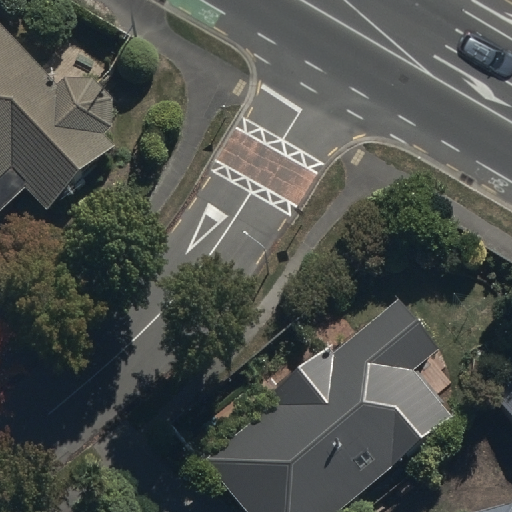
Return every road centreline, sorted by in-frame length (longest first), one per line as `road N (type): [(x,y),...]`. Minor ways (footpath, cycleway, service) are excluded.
road 1 (residential): [(0,459),(99,377),(211,253),(356,8)]
road 2 (secondary): [(356,8),(511,103)]
